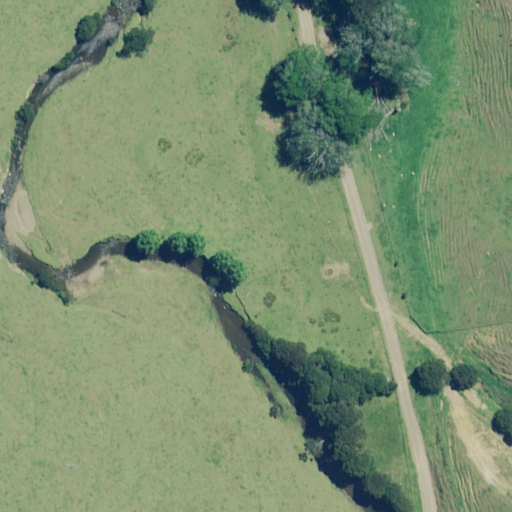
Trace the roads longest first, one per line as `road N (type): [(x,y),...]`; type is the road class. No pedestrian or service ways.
road 1 (track): [(313,0),(322,84),(386,303),(434,511)]
road 2 (track): [(511,440),(467,405),(434,343),(386,303)]
